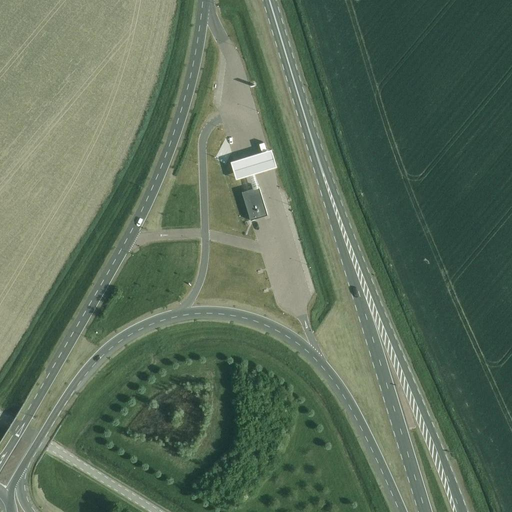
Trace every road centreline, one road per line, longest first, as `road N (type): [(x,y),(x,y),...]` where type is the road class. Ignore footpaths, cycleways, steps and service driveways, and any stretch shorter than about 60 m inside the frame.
road 1 (primary): [(21,469),(83,370),(115,340),(177,312),(224,311),(270,324),(314,354),(354,408),(403,511)]
road 2 (primary): [(206,0),(194,75),(165,167),(0,461)]
road 3 (primary): [(462,511),(293,82)]
road 4 (primary): [(293,82),(424,511)]
road 5 (unclassified): [(158,511),(0,415)]
